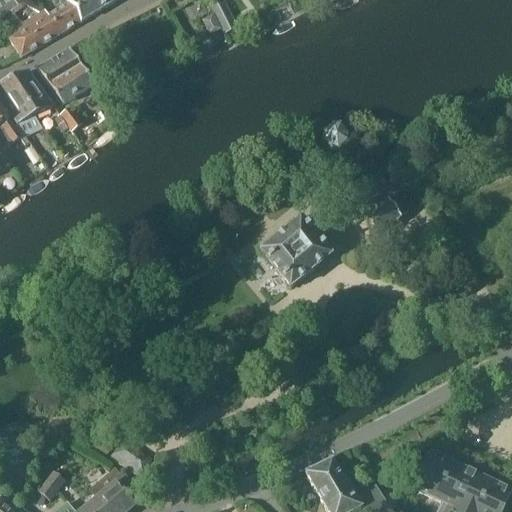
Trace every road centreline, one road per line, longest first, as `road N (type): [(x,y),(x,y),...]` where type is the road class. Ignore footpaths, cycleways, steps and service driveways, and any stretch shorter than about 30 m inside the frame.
road 1 (unclassified): [(255,483),(511,354)]
road 2 (residential): [(145,0),(0,78)]
